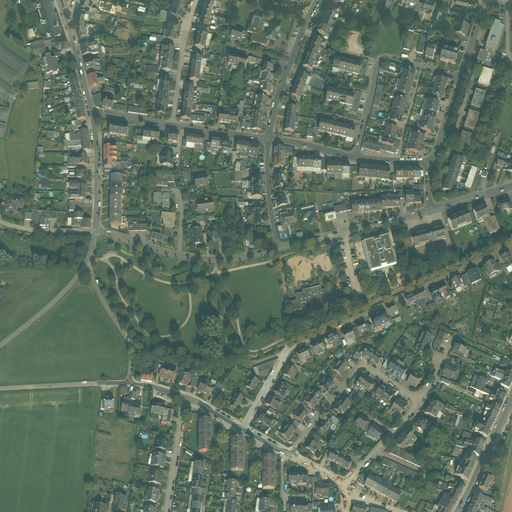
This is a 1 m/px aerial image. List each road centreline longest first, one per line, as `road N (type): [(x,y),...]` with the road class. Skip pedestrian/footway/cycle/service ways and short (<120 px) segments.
road 1 (residential): [(511,245),(292,347)]
road 2 (residential): [(462,78),(379,58),(355,158)]
road 3 (residential): [(279,249),(431,210)]
road 4 (residential): [(128,383),(131,347),(89,260)]
road 5 (residential): [(310,14),(268,139)]
road 6 (unclassified): [(128,383),(0,388)]
road 7 (residential): [(195,0),(172,126)]
road 8 (residential): [(511,398),(458,511)]
road 9 (unclassified): [(89,260),(58,298),(0,345)]
